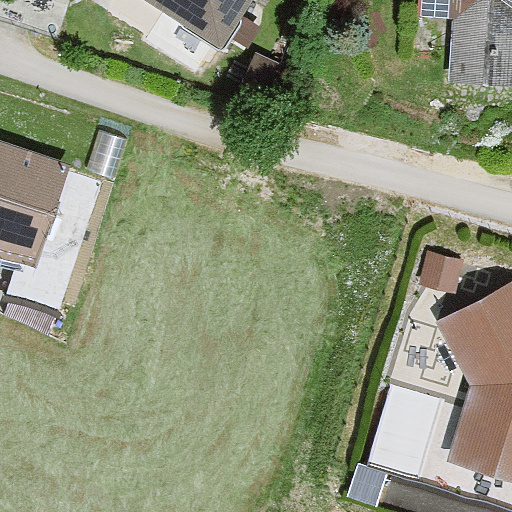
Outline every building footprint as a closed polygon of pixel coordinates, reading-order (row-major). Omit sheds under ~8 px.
[(67,0),(0,0),(0,16),(58,33),(67,0)] [(246,0),(155,0),(219,42),(246,0)] [(511,0),(415,0),(415,14),(454,15),(452,76),(511,77),(511,0)] [(71,162),(0,138),(0,249),(19,256),(4,300),(56,318),(101,182),(68,171),(71,162)] [(511,279),(437,319),(472,385),(465,410),(441,403),(418,479),(511,506),(511,279)]
